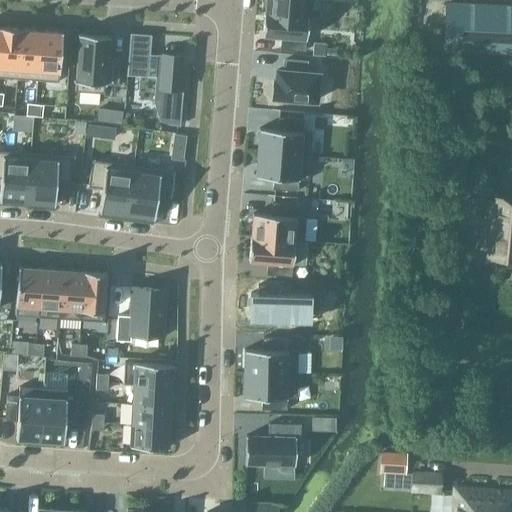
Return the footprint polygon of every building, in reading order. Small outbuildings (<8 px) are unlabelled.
[(308,15),(309,0),(265,0),(265,12),(308,15)] [(449,55),(511,58),(511,10),(452,7),(449,55)] [(265,12),(264,12),(262,36),(281,37),(280,49),(305,51),(308,15),(265,12)] [(0,77),(17,79),(21,29),(0,27),(0,77)] [(42,30),(21,29),(17,79),(38,81),(42,30)] [(63,32),(42,30),(38,81),(59,82),(63,32)] [(86,34),(78,34),(78,35),(79,35),(76,80),(75,80),(75,82),(76,82),(75,91),(104,93),(105,84),(119,85),(121,59),(119,59),(107,58),(108,37),(110,37),(110,36),(102,36),(102,32),(86,31),(86,34)] [(131,34),(127,75),(128,76),(129,62),(148,63),(148,65),(149,66),(150,55),(152,35),(131,34)] [(325,56),(326,44),(313,43),(312,55),(325,56)] [(149,66),(148,77),(156,78),(154,98),(159,98),(158,111),(161,120),(180,122),(184,68),(181,57),(158,55),(150,55),(149,66)] [(273,81),(272,98),(316,101),(318,74),(306,73),(307,62),(285,60),(284,71),(277,71),(276,81),(273,81)] [(26,116),(34,117),(36,104),(27,104),(26,116)] [(36,104),(34,117),(42,118),(44,105),(36,104)] [(310,156),(312,132),(303,132),(303,120),(279,118),(278,130),(259,128),(257,152),(310,156)] [(75,120),(74,132),(84,134),(85,121),(75,120)] [(100,137),(101,126),(87,124),(85,135),(100,137)] [(0,201),(27,203),(31,153),(0,151),(0,178),(1,179),(0,194),(0,201)] [(310,156),(257,152),(256,176),(274,177),(273,189),(298,191),(299,179),(308,180),(310,156)] [(72,156),(31,153),(27,203),(55,205),(56,183),(70,184),(72,156)] [(127,215),(133,166),(92,160),(88,187),(102,189),(99,211),(127,215)] [(175,171),(133,166),(127,215),(154,219),(157,196),(171,198),(175,171)] [(511,200),(496,199),(489,259),(511,261),(511,200)] [(294,241),(294,242),(304,243),(306,218),(296,217),(297,205),(272,203),(271,215),(253,213),(251,237),(294,241)] [(294,241),(251,237),(249,261),(267,262),(266,274),(291,277),(294,242),(294,241)] [(0,307),(10,308),(12,283),(0,282),(0,279),(1,264),(0,264),(0,307)] [(38,307),(41,269),(19,267),(16,306),(38,307)] [(38,307),(37,317),(59,319),(63,270),(41,269),(38,307)] [(59,319),(81,320),(85,272),(84,272),(63,270),(59,319)] [(85,272),(81,320),(103,322),(107,273),(85,272)] [(250,298),(249,316),(250,316),(250,321),(256,321),(256,322),(300,324),(300,322),(310,323),(310,318),(311,318),(312,305),(310,305),(311,295),(273,294),(273,285),(258,285),(258,293),(251,293),(251,298),(250,298)] [(118,315),(116,340),(131,341),(131,335),(163,337),(166,289),(132,287),(131,316),(118,315)] [(244,373),(297,374),(298,351),(288,350),(288,338),(263,338),(263,350),(245,349),(244,373)] [(36,344),(28,343),(27,355),(35,356),(36,344)] [(35,356),(43,356),(44,344),(36,344),(35,356)] [(79,344),(71,344),(70,356),(78,356),(79,344)] [(78,356),(86,357),(87,345),(79,344),(78,356)] [(108,349),(108,357),(118,357),(119,349),(108,349)] [(173,364),(125,362),(124,384),(133,385),(133,383),(172,385),(173,364)] [(244,373),(243,397),(262,397),(262,409),(287,410),(287,398),(296,398),(297,374),(244,373)] [(108,382),(109,374),(97,374),(96,382),(108,382)] [(96,382),(96,390),(108,390),(108,382),(96,382)] [(172,385),(133,383),(133,385),(132,404),(171,406),(172,385)] [(43,398),(40,441),(64,442),(65,424),(77,425),(78,400),(66,399),(67,390),(42,388),(42,398),(43,398)] [(43,398),(42,398),(7,395),(5,420),(17,421),(16,439),(40,441),(43,398)] [(171,406),(132,404),(131,425),(169,427),(171,406)] [(104,423),(104,415),(92,414),(92,422),(104,423)] [(335,430),(335,418),(312,417),(312,429),(335,430)] [(92,422),(91,430),(103,431),(104,423),(92,422)] [(268,437),(246,436),(246,464),(296,465),(296,439),(300,439),(301,424),(269,424),(268,437)] [(169,427),(131,425),(130,446),(168,448),(169,427)] [(380,470),(380,471),(385,471),(406,473),(406,471),(407,455),(381,453),(380,470)] [(385,471),(384,487),(412,489),(413,473),(411,473),(406,473),(385,471)] [(413,473),(412,489),(440,491),(441,475),(413,473)] [(511,511),(511,491),(459,488),(456,511),(511,511)]
